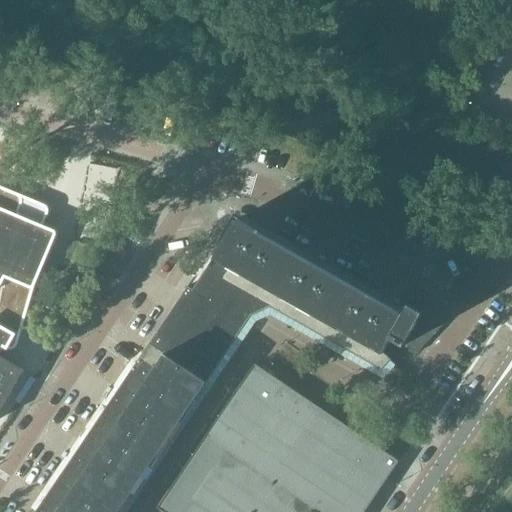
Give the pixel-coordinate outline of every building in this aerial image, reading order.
[(0,413),(24,371),(25,371),(0,356),(0,355),(5,347),(6,348),(7,349),(9,349),(10,349),(11,349),(12,349),(13,348),(14,348),(15,347),(16,346),(16,345),(33,288),(55,236),(55,235),(55,234),(55,233),(55,232),(54,232),(53,232),(42,227),(47,214),(47,213),(47,212),(47,211),(47,210),(47,209),(46,208),(46,207),(45,207),(44,206),(43,206),(0,187),(0,413)] [(374,366),(382,371),(390,361),(391,361),(390,360),(383,354),(391,339),(417,354),(430,340),(426,335),(439,321),(444,325),(450,318),(421,293),(410,305),(407,310),(404,315),(250,228),(248,233),(235,226),(238,221),(237,220),(222,246),(215,259),(214,258),(206,271),(270,307),(291,319),(374,366)] [(270,307),(206,271),(198,282),(249,317),(250,316),(251,316),(270,307)] [(206,384),(244,327),(245,326),(245,325),(251,316),(250,316),(249,317),(198,282),(193,291),(188,287),(183,294),(150,344),(164,354),(163,355),(206,384)] [(119,511),(206,384),(163,355),(164,354),(150,344),(36,511),(119,511)] [(173,485),(157,508),(162,511),(364,511),(398,462),(255,365),(179,477),(179,478),(178,478),(174,483),(174,485),(173,485)]
